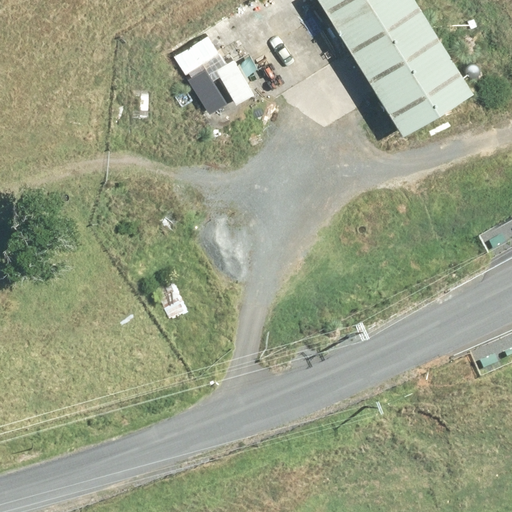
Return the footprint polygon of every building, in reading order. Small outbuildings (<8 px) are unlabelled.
[(479,87),(422,0),(311,0),(400,137),(479,87)] [(289,26),(279,10),(246,29),(255,45),(289,26)] [(317,49),(303,28),(281,41),(295,63),(317,49)] [(253,93),(234,60),(216,70),(235,103),(253,93)] [(291,87),(282,73),(254,90),(264,105),(291,87)]
